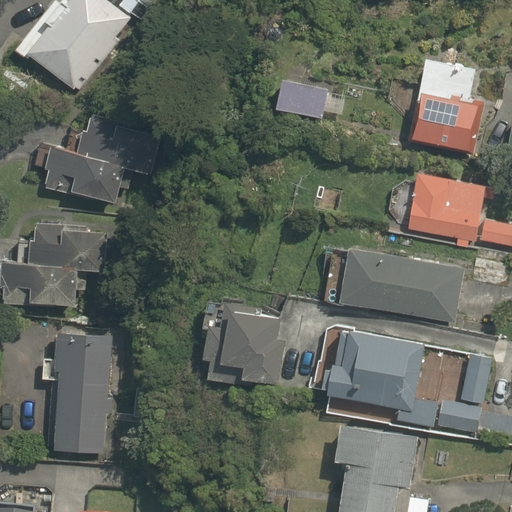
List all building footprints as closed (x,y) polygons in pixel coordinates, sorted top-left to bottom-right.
[(132,16),(110,0),(62,0),(25,51),(78,89),(132,16)] [(479,62),(423,55),(412,144),(468,151),(479,62)] [(330,83),(278,74),(271,110),(323,120),(330,83)] [(46,187),(120,204),(129,167),(154,172),(164,127),(92,110),(83,149),(56,143),(46,187)] [(488,185),(420,169),(406,228),(474,244),(488,185)] [(3,297),(79,306),(84,266),(106,268),(112,227),(38,218),(33,260),(8,257),(3,297)] [(465,265),(349,243),(339,300),(454,321),(465,265)] [(289,309),(206,297),(195,380),(278,391),(289,309)] [(328,323),(317,395),(398,409),(396,419),(430,425),(435,397),(416,394),(425,338),(328,323)] [(51,356),(42,355),(40,379),(50,380),(44,455),(105,461),(116,333),(53,327),(51,356)] [(488,410),(498,357),(467,351),(458,400),(442,397),(437,423),(476,430),(480,408),(488,410)] [(331,511),(425,511),(428,497),(405,493),(416,435),(337,420),(328,465),(340,467),(331,511)]
